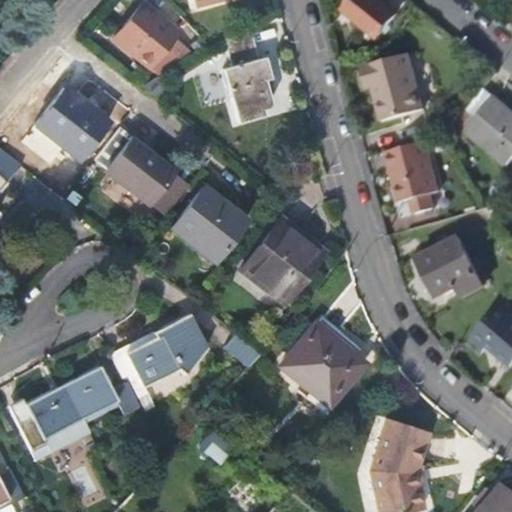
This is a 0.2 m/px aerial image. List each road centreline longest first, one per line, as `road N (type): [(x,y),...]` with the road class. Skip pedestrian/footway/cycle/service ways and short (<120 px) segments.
road 1 (residential): [(511,437),(446,383),(396,319),(298,0)]
road 2 (residential): [(23,335),(103,310),(115,290),(111,270),(94,260),(75,262),(40,301)]
road 3 (residential): [(0,96),(84,0)]
